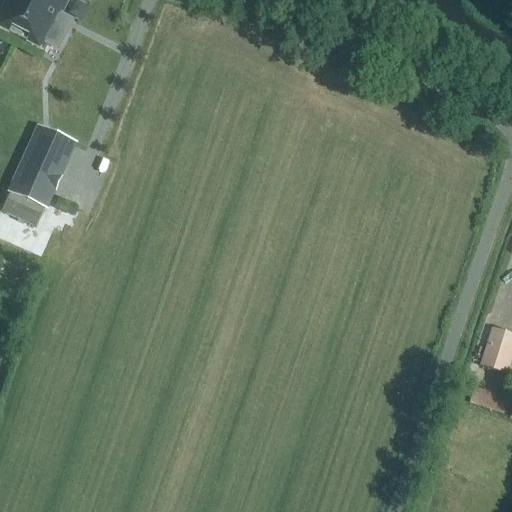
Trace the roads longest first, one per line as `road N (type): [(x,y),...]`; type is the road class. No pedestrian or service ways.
road 1 (unclassified): [(390,511),(511,139)]
road 2 (unclassified): [(511,137),(281,0)]
